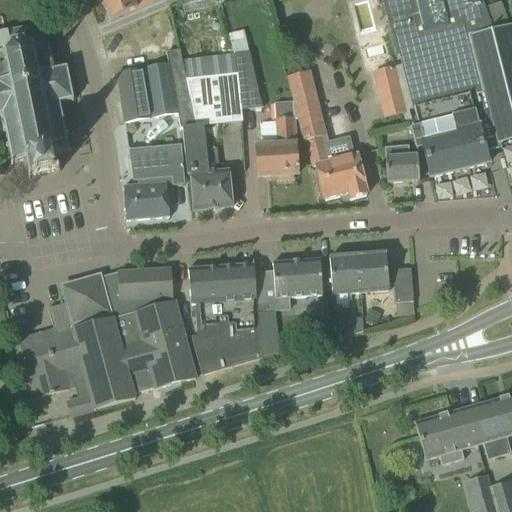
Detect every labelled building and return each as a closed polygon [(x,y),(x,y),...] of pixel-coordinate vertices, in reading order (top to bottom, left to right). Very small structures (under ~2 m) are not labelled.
[(100,0),(109,21),(136,9),(153,2),(151,0),(100,0)] [(511,31),(511,27),(492,32),(480,0),(380,0),(395,57),(399,56),(413,110),(418,127),(411,129),(417,152),(418,151),(417,149),(423,148),(431,180),(488,165),(483,145),(497,142),(498,146),(500,146),(498,140),(511,136),(511,31)] [(0,33),(0,119),(9,166),(11,167),(13,165),(25,162),(28,176),(27,179),(29,180),(30,178),(55,173),(58,175),(59,173),(56,171),(54,157),(66,154),(68,156),(70,154),(67,136),(60,104),(70,102),(72,104),(73,102),(67,69),(65,68),(61,52),(49,55),(47,46),(45,47),(44,42),(24,29),(0,33)] [(245,40),(230,43),(233,57),(248,55),(245,40)] [(140,72),(116,76),(124,126),(176,117),(179,131),(181,131),(181,129),(194,127),(185,82),(178,52),(165,54),(167,66),(142,71),(140,71),(140,72)] [(248,55),(233,57),(235,76),(239,112),(260,109),(248,55)] [(395,70),(372,76),(378,97),(383,120),(413,113),(407,90),(401,69),(395,70)] [(309,74),(287,79),(298,124),(303,143),(305,143),(311,169),(315,168),(323,201),(347,195),(349,200),(366,196),(361,177),(356,156),(353,157),(350,145),(349,139),(326,145),(325,139),(309,74)] [(194,127),(181,129),(181,131),(183,153),(186,177),(189,177),(193,213),(231,210),(229,190),(227,172),(218,173),(215,149),(205,150),(202,128),(241,124),(239,112),(235,76),(185,82),(194,127)] [(297,173),(295,146),(294,120),(272,122),(274,140),(275,140),(276,146),(256,148),(258,180),(297,177),(296,173),(297,173)] [(384,151),(384,162),(386,185),(418,183),(416,157),(407,158),(407,149),(384,151)] [(137,187),(122,189),(125,223),(179,219),(176,182),(186,180),(186,177),(183,153),(130,158),(129,150),(127,151),(128,158),(132,183),(137,183),(137,187)] [(385,255),(356,257),(359,295),(388,293),(385,255)] [(359,295),(356,257),(328,259),(331,298),(359,295)] [(321,298),(319,262),(272,265),(272,275),(253,276),(257,314),(289,312),(288,300),(321,298)] [(196,339),(190,339),(200,378),(261,361),(259,336),(257,314),(253,276),(253,266),(188,271),(190,308),(194,308),(196,339)] [(392,272),(394,305),(412,304),(409,271),(392,272)] [(53,332),(17,342),(28,382),(29,382),(34,401),(68,392),(65,380),(63,373),(78,369),(79,371),(82,370),(85,383),(73,386),(77,401),(65,405),(69,420),(73,419),(95,413),(94,413),(130,403),(134,402),(133,397),(154,391),(154,392),(158,391),(192,382),(195,381),(174,304),(172,304),(171,300),(170,272),(131,274),(117,275),(117,280),(100,285),(98,278),(78,284),(66,305),(47,311),(52,328),(53,332)] [(368,312),(364,322),(374,326),(378,316),(368,312)] [(511,397),(466,411),(477,449),(482,447),(486,463),(510,456),(505,439),(511,437),(511,397)] [(477,449),(466,411),(414,426),(424,463),(438,460),(441,469),(463,462),(460,453),(477,449)] [(488,491),(492,503),(493,507),(511,502),(506,486),(488,491)] [(493,507),(492,503),(473,508),(473,511),(494,511),(493,507)]
